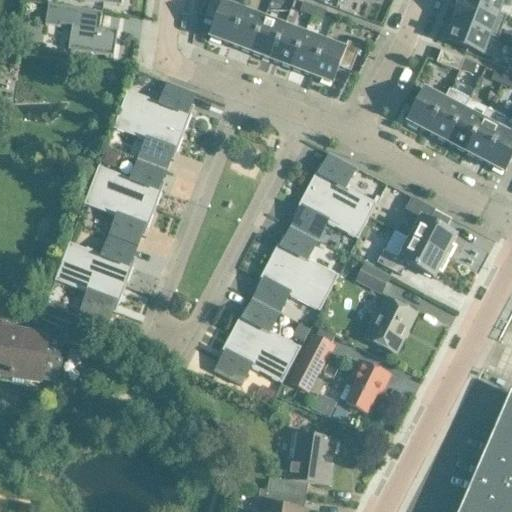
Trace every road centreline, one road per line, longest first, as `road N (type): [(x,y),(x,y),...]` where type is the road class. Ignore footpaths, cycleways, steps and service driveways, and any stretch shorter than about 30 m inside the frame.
road 1 (residential): [(237,88),(164,317),(191,331),(310,122)]
road 2 (unclassified): [(397,511),(511,282)]
road 3 (residential): [(511,226),(359,147)]
road 4 (residential): [(422,0),(359,147)]
road 5 (residential): [(237,88),(164,58),(173,0)]
